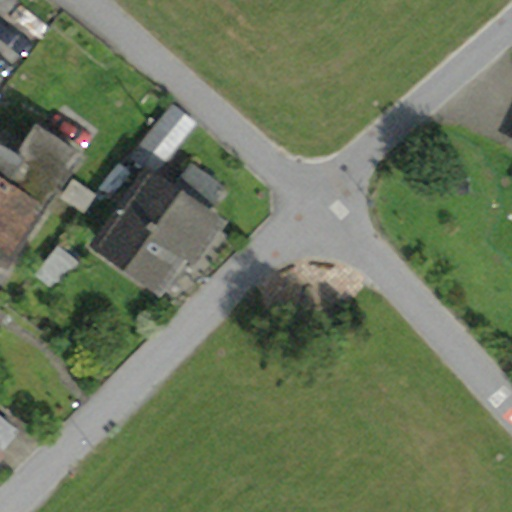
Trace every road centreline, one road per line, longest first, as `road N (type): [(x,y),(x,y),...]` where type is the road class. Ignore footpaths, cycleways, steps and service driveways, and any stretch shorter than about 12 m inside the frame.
road 1 (residential): [(5,511),(309,203)]
road 2 (unclassified): [(309,203),(78,0)]
road 3 (residential): [(309,203),(511,418)]
road 4 (residential): [(309,203),(511,28)]
